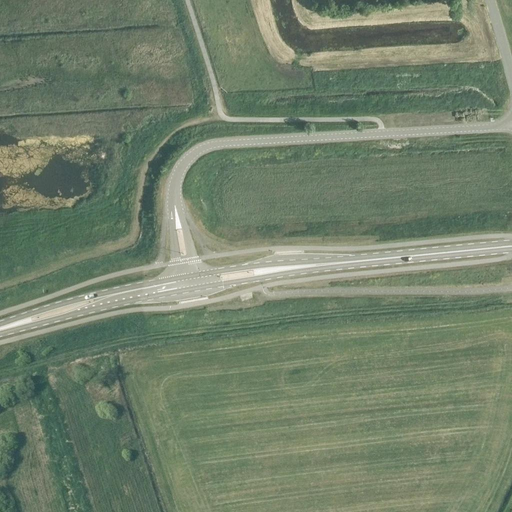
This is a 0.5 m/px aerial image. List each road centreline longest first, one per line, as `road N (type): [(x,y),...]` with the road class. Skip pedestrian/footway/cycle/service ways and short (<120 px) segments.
road 1 (tertiary): [(511,125),(204,147),(176,176),(173,203)]
road 2 (primary): [(314,265),(511,246)]
road 3 (track): [(503,49),(307,61)]
road 4 (primary): [(0,334),(188,290)]
road 5 (primary): [(178,278),(0,324)]
road 6 (primary): [(188,290),(314,265)]
road 7 (primary): [(314,265),(194,275)]
